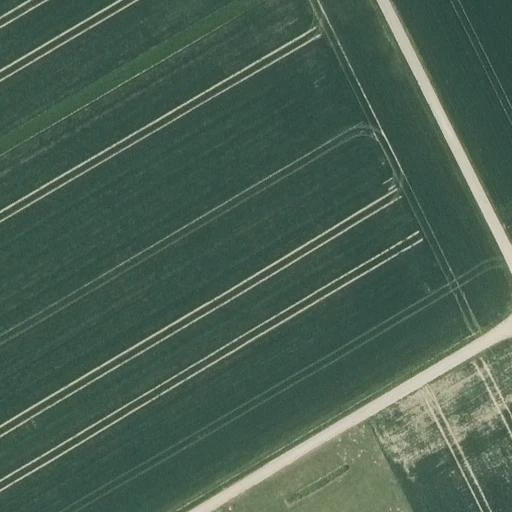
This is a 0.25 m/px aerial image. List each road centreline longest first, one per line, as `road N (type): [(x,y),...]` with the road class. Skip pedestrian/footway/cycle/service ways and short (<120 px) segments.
road 1 (track): [(511,352),(244,511)]
road 2 (track): [(389,0),(511,246)]
